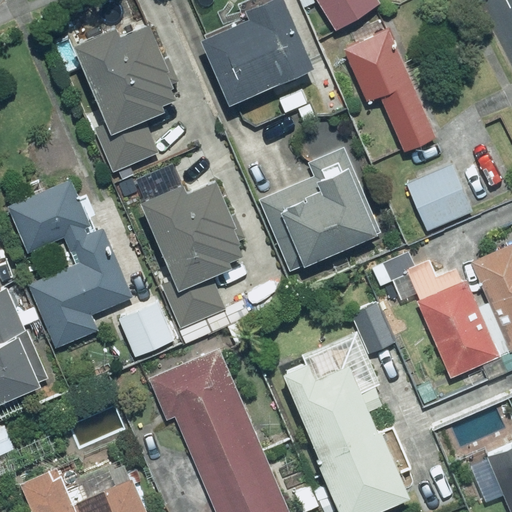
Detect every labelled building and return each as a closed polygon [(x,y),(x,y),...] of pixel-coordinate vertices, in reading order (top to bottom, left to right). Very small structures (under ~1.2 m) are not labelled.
[(225,101),(308,64),(279,0),(234,0),(240,15),(195,35),(225,101)] [(299,0),(303,6),(313,0),(316,0),(333,27),(377,0),(299,0)] [(165,63),(146,19),(115,32),(111,21),(67,40),(103,122),(92,126),(110,167),(155,147),(142,115),(160,107),(157,101),(173,94),(161,65),(165,63)] [(388,28),(342,46),(362,98),(378,92),(401,147),(431,134),(388,28)] [(303,87),(278,96),(284,112),(298,106),(303,119),(314,115),(303,87)] [(306,176),(257,196),(286,266),(378,229),(353,169),(344,146),(301,164),(306,176)] [(471,209),(451,163),(405,182),(424,228),(471,209)] [(87,232),(84,225),(99,218),(87,193),(78,197),(68,175),(3,205),(24,249),(55,234),(69,264),(27,284),(56,346),(96,327),(90,313),(132,293),(100,226),(87,232)] [(170,276),(159,281),(187,343),(230,324),(221,305),(224,303),(210,270),(225,263),(223,257),(241,249),(229,223),(233,222),(213,175),(183,188),(179,179),(135,198),(170,276)] [(511,241),(470,260),(487,300),(476,305),(466,282),(418,303),(449,375),(481,361),(488,377),(511,366),(511,347),(511,241)] [(0,395),(48,374),(31,336),(9,284),(0,288),(0,395)] [(171,338),(153,299),(125,312),(143,350),(171,338)] [(304,357),(278,369),(329,490),(315,496),(307,478),(289,486),(300,511),(318,503),(321,511),(326,511),(336,508),(337,511),(366,511),(406,495),(395,470),(409,465),(391,421),(377,427),(362,390),(380,382),(367,350),(393,339),(376,299),(352,309),(360,326),(301,351),(304,357)] [(290,511),(217,344),(146,377),(164,417),(174,412),(219,511),(290,511)] [(5,422),(0,423),(0,473),(19,465),(11,448),(16,446),(5,422)] [(511,511),(511,440),(485,452),(510,511),(511,511)] [(56,467),(19,483),(31,511),(146,511),(122,458),(63,483),(56,467)]
